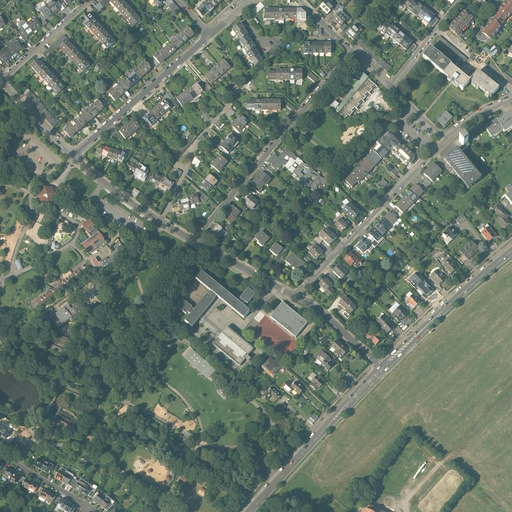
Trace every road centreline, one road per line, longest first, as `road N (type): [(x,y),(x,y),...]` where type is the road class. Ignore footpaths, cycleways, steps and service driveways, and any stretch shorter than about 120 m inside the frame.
road 1 (residential): [(196,239),(351,50)]
road 2 (residential): [(443,139),(297,297)]
road 3 (primary): [(249,511),(383,368)]
road 4 (residential): [(208,35),(76,156)]
road 5 (primary): [(383,368),(511,251)]
